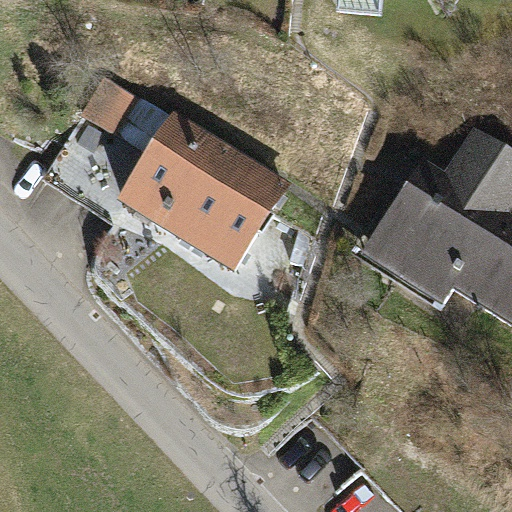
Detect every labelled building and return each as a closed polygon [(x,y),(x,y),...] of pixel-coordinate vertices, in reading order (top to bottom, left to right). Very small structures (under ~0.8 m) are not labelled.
[(343,0),(342,28),(386,30),(386,0),(343,0)] [(52,180),(120,220),(176,125),(109,85),(52,180)] [(176,125),(120,220),(238,290),(294,196),(176,125)] [(427,171),(365,270),(450,322),(461,306),(511,337),(511,224),(510,223),(511,219),(511,160),(477,139),(448,185),(427,171)] [(318,428),(398,511),(479,511),(359,388),(318,428)]
